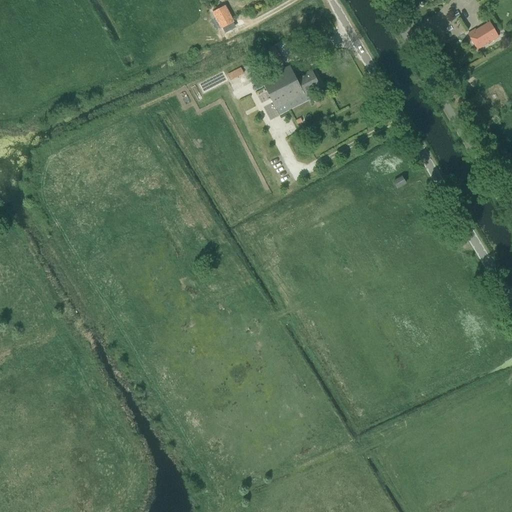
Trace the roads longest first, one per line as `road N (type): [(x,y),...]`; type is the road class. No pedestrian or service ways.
road 1 (tertiary): [(511,305),(330,0)]
road 2 (unclassified): [(511,216),(384,0)]
